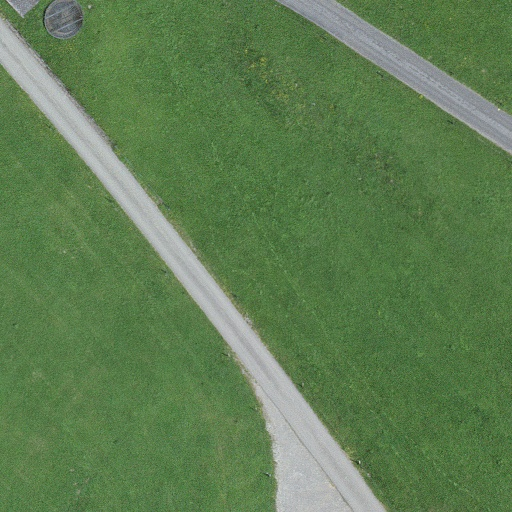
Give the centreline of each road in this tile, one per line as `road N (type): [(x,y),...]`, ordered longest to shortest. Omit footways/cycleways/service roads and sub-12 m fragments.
road 1 (track): [(0,35),(367,511)]
road 2 (unclassified): [(511,139),(296,0)]
